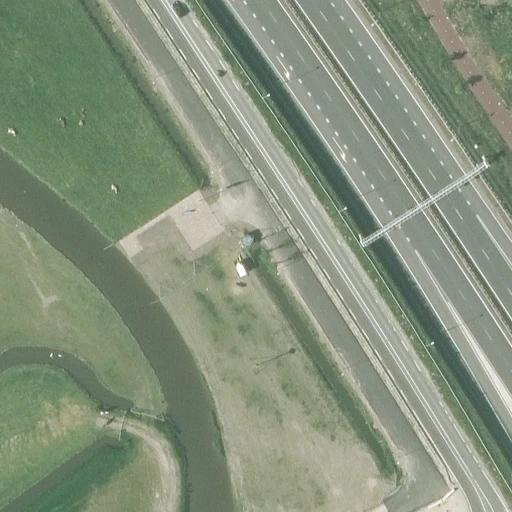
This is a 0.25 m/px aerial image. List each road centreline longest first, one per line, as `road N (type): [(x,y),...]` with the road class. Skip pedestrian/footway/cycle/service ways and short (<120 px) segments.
road 1 (unclassified): [(489,511),(162,0)]
road 2 (unclassified): [(430,487),(334,326),(117,0)]
road 3 (trunk): [(258,0),(427,241)]
road 4 (trunk): [(461,221),(309,0)]
road 5 (trunk): [(427,241),(511,419)]
road 6 (trunk): [(427,241),(511,371)]
